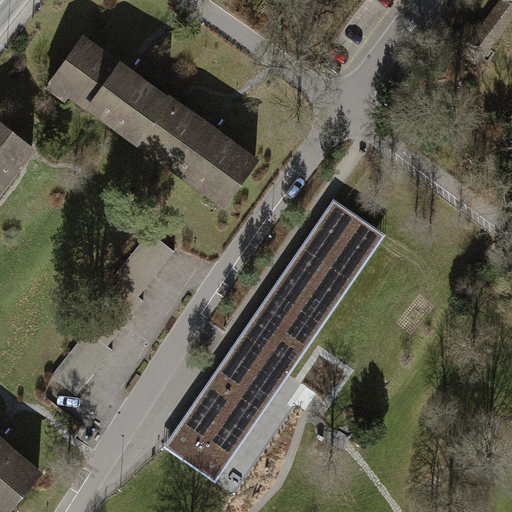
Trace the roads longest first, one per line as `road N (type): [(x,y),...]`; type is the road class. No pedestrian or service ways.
road 1 (residential): [(345,109),(190,323),(74,511)]
road 2 (residential): [(511,235),(345,109)]
road 3 (residential): [(345,109),(197,0)]
road 4 (residential): [(425,0),(345,109)]
